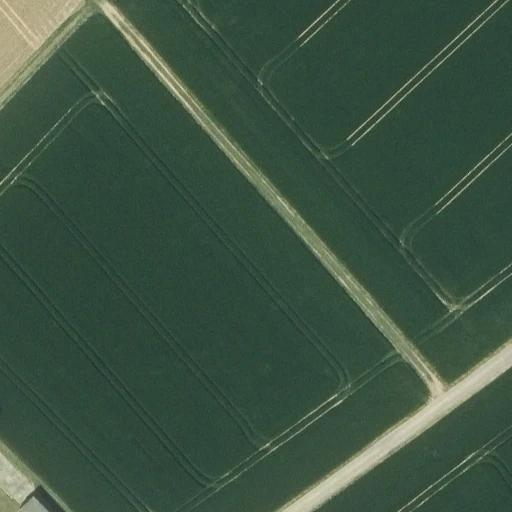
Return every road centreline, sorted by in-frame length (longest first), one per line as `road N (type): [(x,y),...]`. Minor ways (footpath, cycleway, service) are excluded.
road 1 (track): [(447,399),(104,0)]
road 2 (track): [(291,511),(511,351)]
road 3 (track): [(0,102),(94,0)]
